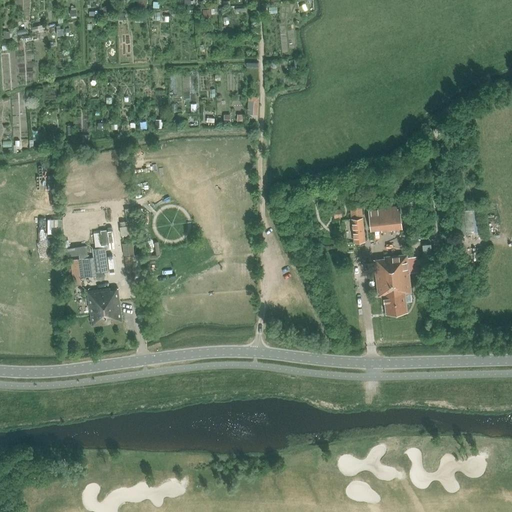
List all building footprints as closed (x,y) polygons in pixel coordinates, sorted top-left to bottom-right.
[(432,129),(433,138),(447,136),(446,127),(432,129)] [(40,139),(39,130),(32,130),(33,139),(29,140),(30,146),(34,146),(33,139),(40,139)] [(350,205),(354,242),(365,241),(361,204),(350,205)] [(369,210),(371,230),(402,227),(399,207),(369,210)] [(333,210),(334,219),(342,217),(341,209),(333,210)] [(120,226),(121,235),(122,235),(134,233),(136,233),(135,224),(120,226)] [(125,254),(125,256),(133,255),(133,254),(132,244),(124,244),(125,254)] [(431,253),(430,244),(422,244),(423,254),(431,253)] [(64,248),(60,249),(61,257),(64,257),(79,254),(79,258),(87,256),(86,253),(87,253),(86,245),(64,248)] [(93,248),(94,257),(83,258),(86,276),(96,275),(95,273),(107,271),(103,247),(93,248)] [(143,275),(140,254),(125,256),(128,277),(143,275)] [(417,254),(407,255),(385,257),(385,258),(375,260),(378,296),(384,295),(386,314),(408,312),(406,294),(412,293),(409,273),(419,272),(417,254)] [(70,260),(74,285),(84,284),(80,258),(70,260)] [(103,273),(100,273),(97,274),(96,277),(98,280),(101,281),(104,279),(104,276),(103,273)] [(469,276),(471,290),(481,288),(479,275),(469,276)] [(87,290),(92,325),(123,320),(118,287),(110,288),(110,287),(87,290)]
